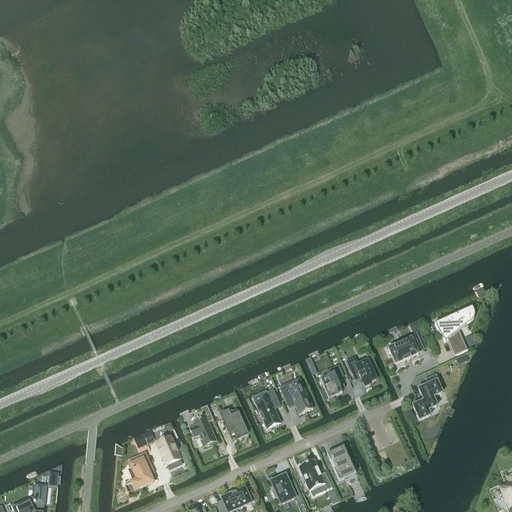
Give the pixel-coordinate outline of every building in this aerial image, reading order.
[(446,321),(447,323),(443,325),(442,322),(434,326),(440,335),(443,333),(445,336),(444,336),(447,341),(451,351),(454,350),(457,356),(467,352),(466,349),(465,349),(458,332),(464,328),(469,324),(470,324),(471,323),(473,320),(474,318),(474,317),(474,315),(473,312),(472,309),(446,321)] [(419,322),(409,326),(412,334),(423,329),(419,322)] [(418,356),(413,345),(422,340),(419,333),(409,337),(410,340),(388,350),(395,366),(396,366),(403,362),(403,363),(410,360),(410,359),(417,356),(418,356)] [(466,357),(456,361),(458,366),(468,362),(466,357)] [(376,382),(367,362),(358,366),(355,359),(346,363),(354,383),(359,381),(360,382),(361,381),(364,389),(370,386),(370,384),(376,382)] [(321,381),(320,381),(323,389),(328,400),(330,403),(335,401),(333,398),(342,394),(340,391),(345,389),(341,379),(344,378),(339,367),(326,372),(328,378),(321,382),(321,381)] [(442,394),(437,383),(439,383),(436,376),(425,381),(427,386),(418,391),(423,402),(412,407),(419,422),(430,417),(427,412),(436,408),(432,399),(442,394)] [(313,411),(302,387),(289,393),(286,386),(279,389),(287,407),(293,404),(299,417),(313,411)] [(323,389),(319,391),(324,402),(328,400),(323,389)] [(265,393),(252,399),(267,431),(280,425),(274,411),(280,408),(272,392),(266,395),(265,393)] [(205,419),(211,417),(207,407),(200,409),(205,419)] [(248,436),(237,411),(229,414),(228,412),(220,416),(231,441),(239,437),(240,439),(248,436)] [(216,444),(205,421),(201,423),(200,422),(198,423),(198,424),(193,426),(194,428),(189,430),(194,441),(199,439),(203,449),(216,444)] [(152,443),(148,433),(143,436),(147,445),(152,443)] [(147,445),(143,436),(137,438),(141,448),(147,445)] [(179,453),(176,444),(174,445),(170,438),(155,445),(165,468),(181,461),(177,454),(179,453)] [(355,475),(343,448),(327,456),(339,483),(355,475)] [(135,492),(153,484),(149,476),(153,474),(145,455),(129,462),(131,466),(129,466),(131,470),(127,471),(132,483),(131,484),(135,492)] [(332,490),(325,474),(320,476),(314,462),(298,469),(309,493),(324,487),(327,492),(332,490)] [(49,475),(48,488),(56,489),(58,476),(49,475)] [(511,476),(507,479),(511,489),(502,494),(506,503),(508,502),(511,508),(511,507),(511,476)] [(271,483),(270,483),(270,484),(271,484),(274,491),(272,492),(275,500),(277,499),(280,506),(280,507),(281,506),(294,500),(297,506),(299,511),(307,511),(303,504),(295,486),(291,487),(290,488),(288,484),(285,478),(285,477),(284,477),(277,481),(276,478),(271,481),(272,483),(271,483)] [(13,511),(12,511),(43,511),(46,488),(36,487),(35,502),(34,502),(34,504),(30,504),(28,504),(27,501),(11,508),(13,511)] [(236,511),(237,511),(251,505),(251,504),(255,503),(250,493),(247,495),(244,489),(237,493),(236,493),(228,496),(228,497),(221,500),(222,502),(215,505),(218,511),(236,511)]
